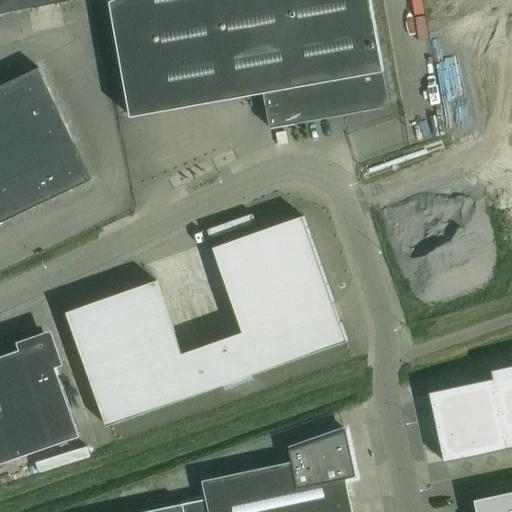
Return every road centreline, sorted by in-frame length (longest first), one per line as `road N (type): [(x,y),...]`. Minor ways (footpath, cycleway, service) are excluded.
road 1 (unclassified): [(0,299),(265,172),(317,174),(343,195),(384,320),(385,392),(410,511)]
road 2 (track): [(384,361),(0,491)]
